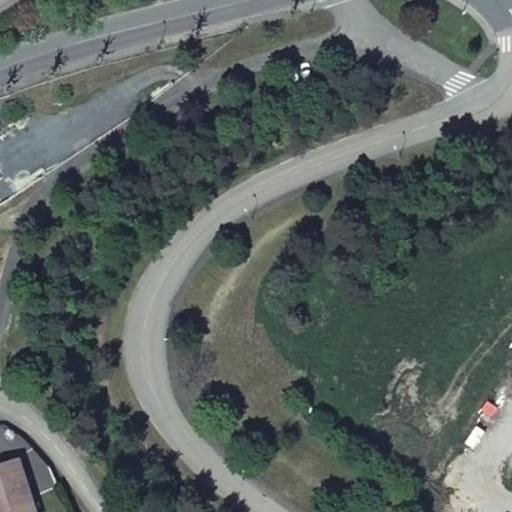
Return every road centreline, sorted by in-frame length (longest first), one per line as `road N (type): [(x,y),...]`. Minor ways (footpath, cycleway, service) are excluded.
road 1 (residential): [(260,511),(177,433),(141,365),(146,312),(165,271),(229,204),(331,157),(489,101)]
road 2 (residential): [(0,307),(34,203),(109,141),(225,80),(352,38),(406,51),(489,101)]
road 3 (secondary): [(0,67),(258,0)]
road 4 (residential): [(103,511),(24,416),(0,405)]
